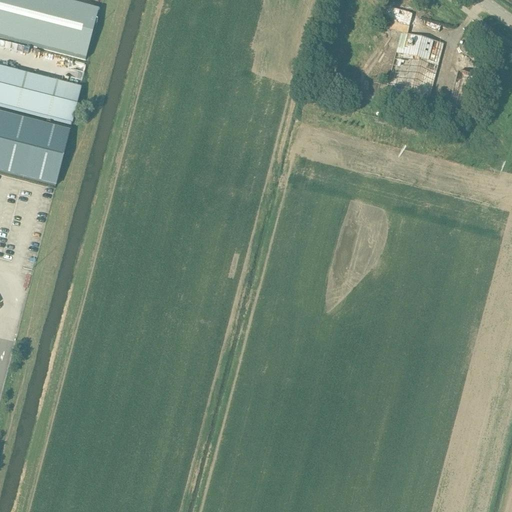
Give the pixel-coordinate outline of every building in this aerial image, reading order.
[(53,0),(0,0),(0,38),(85,61),(98,11),(53,0)] [(431,96),(443,44),(407,36),(412,13),(389,8),(383,34),(399,38),(387,94),(419,101),(421,93),(431,96)] [(0,68),(0,107),(70,126),(80,89),(0,68)] [(448,106),(464,110),(473,77),(457,72),(448,106)] [(0,173),(55,187),(69,133),(0,115),(0,173)]
